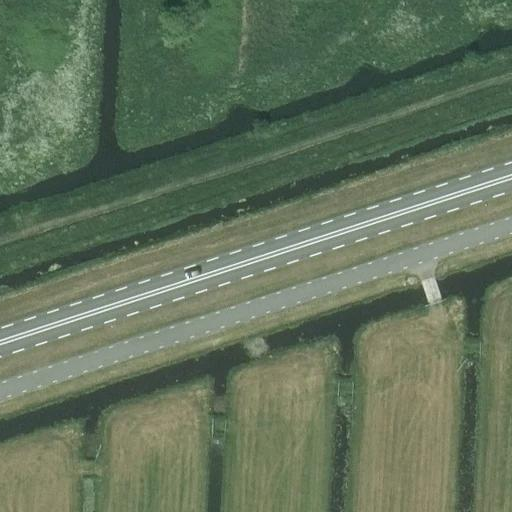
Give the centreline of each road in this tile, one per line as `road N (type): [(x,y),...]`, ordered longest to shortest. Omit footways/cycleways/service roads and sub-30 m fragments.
road 1 (unclassified): [(511,226),(0,391)]
road 2 (primary): [(0,342),(511,177)]
